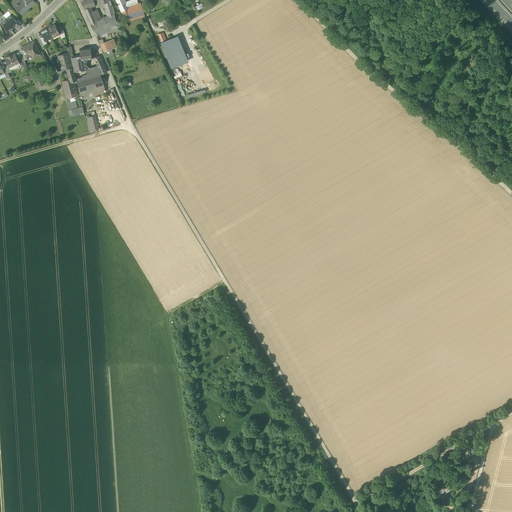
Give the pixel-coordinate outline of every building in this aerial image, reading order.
[(21,0),(20,1),(19,0),(13,0),(11,2),(14,6),(15,6),(21,14),(34,3),(31,0),(21,0)] [(125,2),(123,0),(115,0),(121,11),(128,8),(125,2)] [(96,22),(91,23),(95,32),(117,23),(110,2),(105,3),(109,17),(101,20),(96,22)] [(138,4),(128,8),(121,11),(125,21),(143,16),(139,4),(138,4)] [(10,9),(8,11),(11,14),(14,18),(16,16),(10,9)] [(97,10),(91,12),(96,22),(101,20),(97,10)] [(91,12),(87,14),(91,24),(91,23),(96,22),(91,12)] [(11,14),(6,18),(14,28),(16,26),(18,28),(20,26),(14,18),(11,14)] [(6,18),(1,22),(11,34),(13,32),(12,30),(14,28),(6,18)] [(166,20),(157,23),(158,28),(168,25),(166,20)] [(54,25),(47,29),(52,37),(59,34),(57,30),(55,25),(54,25)] [(47,29),(40,32),(42,37),(44,41),(45,41),(52,37),(47,29)] [(177,35),(160,43),(171,68),(188,61),(177,35)] [(100,44),(103,52),(104,52),(111,49),(116,47),(113,39),(100,44)] [(33,42),(21,48),(22,50),(25,57),(26,57),(32,53),(34,57),(40,55),(33,42)] [(80,60),(80,56),(72,57),(70,47),(67,47),(69,57),(72,66),(73,71),(86,69),(84,59),(80,60)] [(90,48),(79,50),(80,56),(80,60),(84,59),(91,58),(90,48)] [(14,53),(4,58),(6,61),(9,67),(19,62),(14,53)] [(72,66),(69,57),(67,53),(57,55),(61,70),(65,69),(67,74),(69,80),(62,82),(66,98),(69,98),(74,96),(75,101),(70,103),(67,103),(68,110),(70,117),(84,114),(78,91),(76,91),(74,81),(76,81),(73,71),(72,66)] [(86,69),(73,71),(76,81),(79,92),(103,85),(100,75),(107,72),(100,56),(95,57),(97,66),(86,69)] [(9,67),(6,61),(3,63),(5,68),(8,73),(11,71),(9,67)] [(42,79),(34,83),(37,88),(44,84),(42,79)] [(103,85),(79,92),(81,98),(105,91),(103,85)] [(98,127),(95,116),(87,118),(90,129),(98,127)]
